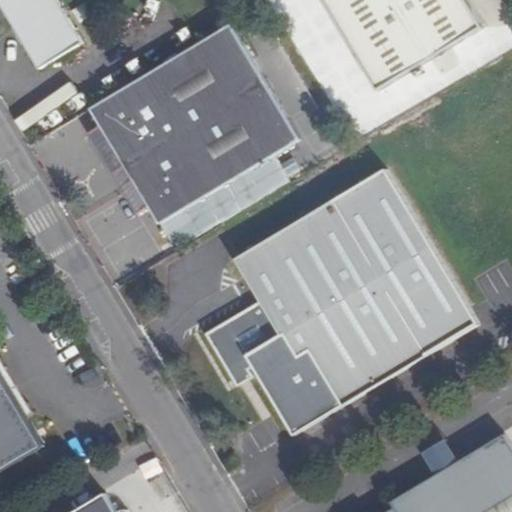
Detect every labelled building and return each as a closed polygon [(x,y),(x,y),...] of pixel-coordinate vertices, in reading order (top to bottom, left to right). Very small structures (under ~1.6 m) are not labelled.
[(84,43),(58,0),(0,0),(41,68),(84,43)] [(484,28),(466,0),(325,0),(381,91),(484,28)] [(235,22),(95,107),(104,122),(92,129),(142,210),(154,203),(163,218),(303,135),(235,22)] [(263,348),(257,371),(295,434),(475,325),(386,172),(238,259),(264,302),(285,335),(263,348)] [(285,335),(264,302),(211,336),(241,383),(257,371),(250,357),(263,348),(285,335)] [(257,371),(263,348),(250,357),(257,371)] [(0,471),(45,445),(29,418),(35,414),(2,358),(0,358),(0,471)] [(461,463),(437,477),(391,505),(395,510),(391,511),(511,511),(511,448),(505,437),(461,463)] [(437,477),(461,463),(447,441),(424,456),(437,477)] [(117,511),(104,488),(63,511),(117,511)]
